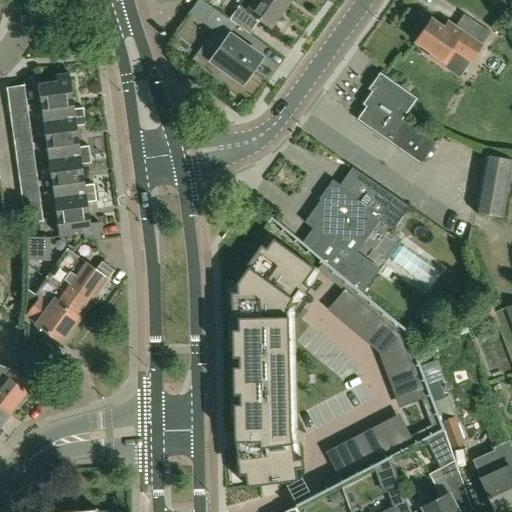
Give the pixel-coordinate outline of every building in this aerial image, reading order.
[(270,30),(286,8),(275,0),(243,0),(230,21),(237,26),(249,34),(258,21),(270,30)] [(237,26),(230,21),(214,10),(207,20),(221,30),(211,44),(207,41),(197,55),(211,65),(213,62),(243,84),(262,58),(230,36),(237,26)] [(479,25),(471,38),(448,22),(443,28),(431,20),(416,42),(430,52),(427,55),(447,69),(458,52),(472,62),(483,46),(491,33),(479,25)] [(39,85),(39,89),(41,104),(74,100),(70,74),(56,76),(57,82),(39,85)] [(416,100),(381,76),(371,90),(375,92),(371,99),(377,103),(364,122),(424,163),(437,144),(402,119),(416,100)] [(26,99),(17,100),(19,113),(28,112),(26,99)] [(19,113),(17,100),(8,102),(10,115),(19,113)] [(84,109),(79,109),(75,110),(74,100),(41,104),(44,123),(86,117),(84,109)] [(77,127),(79,127),(87,126),(86,117),(44,123),(47,142),(79,138),(77,127)] [(23,139),(24,151),(33,150),(31,137),(23,139)] [(80,147),(79,141),(79,138),(47,142),(49,161),(91,155),(89,146),(80,147)] [(24,151),(23,139),(14,140),(16,153),(24,151)] [(92,164),(91,155),(49,161),(52,180),(84,176),(83,165),(92,164)] [(510,179),(511,179),(511,159),(486,155),(475,212),(503,217),(510,179)] [(28,177),(30,190),(39,189),(37,176),(28,177)] [(86,186),(84,176),(52,180),(55,199),(96,193),(95,185),(86,186)] [(30,190),(28,177),(19,178),(21,191),(30,190)] [(362,240),(377,220),(380,215),(360,201),(334,182),(322,199),(326,202),(313,221),(323,228),(309,249),(362,293),(375,273),(342,250),(354,234),(362,240)] [(373,182),(360,201),(380,215),(377,220),(393,230),(409,206),(373,182)] [(97,202),(96,193),(55,199),(57,218),(89,214),(88,203),(97,202)] [(0,229),(9,225),(3,213),(0,214),(0,229)] [(43,222),(42,214),(28,216),(27,225),(43,222)] [(90,224),(89,214),(57,218),(60,237),(83,234),(84,239),(96,241),(103,241),(100,223),(90,224)] [(46,239),(27,239),(27,261),(46,261),(46,239)] [(290,430),(287,306),(291,300),(298,291),(304,296),(310,288),(303,284),(314,269),(273,239),(270,243),(270,244),(265,250),(271,254),(264,263),(256,256),(254,255),(244,268),(246,269),(236,283),(236,285),(237,293),(243,293),(244,305),(233,305),(230,305),(231,320),(237,320),(237,323),(237,331),(244,330),(244,342),(233,342),(231,342),(232,358),(238,358),(238,360),(238,368),(245,368),(245,379),(234,379),(232,379),(232,395),(238,395),(238,397),(238,405),(246,405),(246,416),(235,417),(235,416),(233,416),(233,432),(235,434),(237,434),(237,447),(236,447),(235,448),(237,463),(239,463),(250,462),(251,473),(245,474),(246,482),(246,487),(296,480),(295,468),(303,467),(301,458),(294,459),(290,430)] [(410,239),(393,255),(428,292),(445,276),(410,239)] [(92,302),(108,281),(106,280),(113,271),(101,262),(95,271),(69,252),(53,273),(92,302)] [(320,266),(317,269),(328,279),(334,272),(322,263),(320,266)] [(341,289),(346,283),(334,272),(328,279),(341,289)] [(79,320),(92,302),(53,273),(47,282),(36,296),(40,299),(27,317),(36,324),(62,343),(79,320)] [(359,293),(346,283),(341,289),(353,300),(359,293)] [(366,310),(371,304),(359,293),(353,300),(366,310)] [(492,331),(500,328),(490,300),(466,316),(469,325),(486,314),(492,331)] [(384,314),(371,304),(366,310),(378,321),(384,314)] [(396,325),(384,314),(378,321),(391,332),(396,325)] [(405,332),(396,325),(391,332),(398,338),(402,350),(411,347),(405,332)] [(25,327),(16,327),(14,356),(24,364),(25,327)] [(54,360),(26,345),(25,364),(46,375),(54,360)] [(418,366),(411,347),(402,350),(409,369),(418,366)] [(0,406),(10,415),(32,386),(9,368),(0,364),(0,406)] [(423,381),(418,366),(409,369),(415,384),(423,381)] [(475,394),(491,394),(490,379),(475,380),(475,394)] [(429,396),(423,381),(415,384),(421,399),(429,396)] [(445,400),(439,384),(429,388),(435,404),(445,400)] [(436,415),(429,396),(421,399),(428,418),(436,415)] [(0,426),(10,415),(0,406),(0,426)] [(441,430),(436,415),(428,418),(430,425),(434,434),(441,430)] [(443,420),(452,448),(465,443),(455,416),(443,420)] [(434,434),(430,425),(415,434),(419,441),(434,434)] [(403,449),(419,441),(415,434),(399,442),(403,449)] [(511,511),(511,470),(511,467),(511,466),(511,449),(509,440),(492,448),(493,450),(472,460),(496,511),(511,511)] [(387,458),(403,449),(399,442),(383,450),(387,458)] [(459,511),(453,499),(466,492),(455,461),(449,443),(432,452),(440,468),(429,474),(441,497),(423,507),(425,511),(459,511)] [(387,458),(383,450),(368,458),(372,466),(387,458)] [(356,474),(372,466),(368,458),(352,466),(356,474)] [(340,482),(356,474),(352,466),(336,474),(340,482)] [(340,482),(336,474),(321,482),(325,490),(340,482)] [(411,511),(401,485),(387,490),(394,511),(411,511)] [(337,505),(343,502),(338,491),(328,496),(331,503),(337,505)] [(286,511),(306,511),(303,503),(286,511)]
